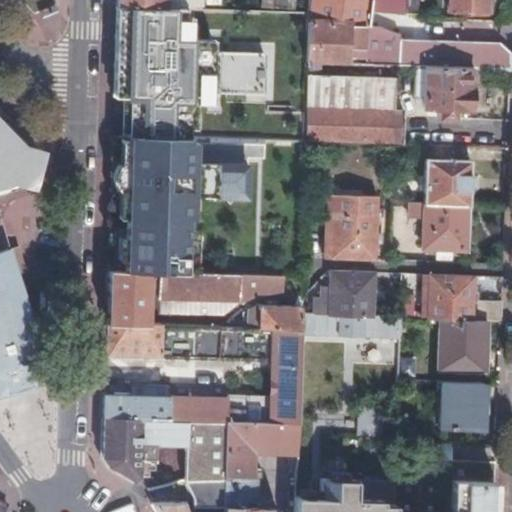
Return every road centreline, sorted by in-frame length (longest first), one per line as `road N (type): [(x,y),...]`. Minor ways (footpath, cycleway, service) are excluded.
road 1 (tertiary): [(68,511),(81,126)]
road 2 (tertiary): [(81,126),(85,0)]
